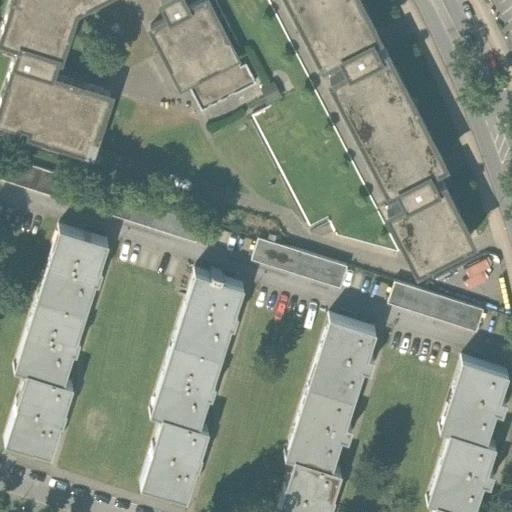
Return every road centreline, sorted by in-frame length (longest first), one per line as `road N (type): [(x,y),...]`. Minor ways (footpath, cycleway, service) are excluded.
road 1 (residential): [(0,188),(505,353)]
road 2 (secondary): [(421,0),(473,110),(511,223)]
road 3 (secondary): [(511,130),(447,0)]
